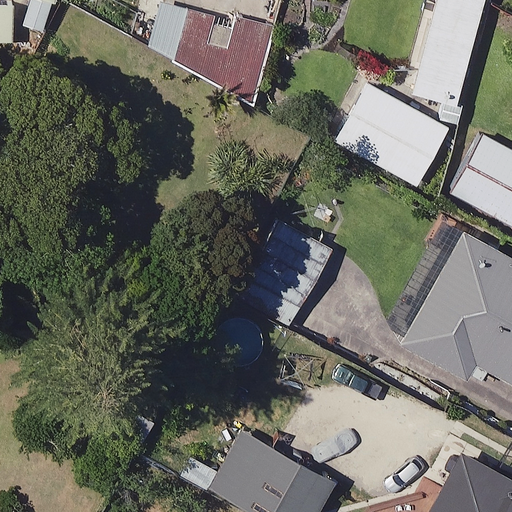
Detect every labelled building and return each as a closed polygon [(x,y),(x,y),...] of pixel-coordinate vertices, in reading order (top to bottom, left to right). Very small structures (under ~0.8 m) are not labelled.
[(10,0),(0,0),(0,30),(10,31),(10,0)] [(50,0),(26,0),(20,17),(42,25),(50,0)] [(208,0),(186,0),(173,54),(257,100),(278,18),(208,0)] [(430,0),(409,84),(452,95),(477,0),(430,0)] [(448,116),(364,73),(332,133),(416,177),(448,116)] [(511,140),(480,123),(448,183),(511,217),(511,140)] [(331,240),(270,210),(229,291),(291,321),(331,240)] [(511,248),(463,222),(449,249),(402,337),(480,379),(489,363),(511,375),(511,248)] [(309,511),(333,467),(210,404),(179,463),(273,511),(309,511)] [(511,511),(511,470),(456,440),(417,511),(511,511)]
